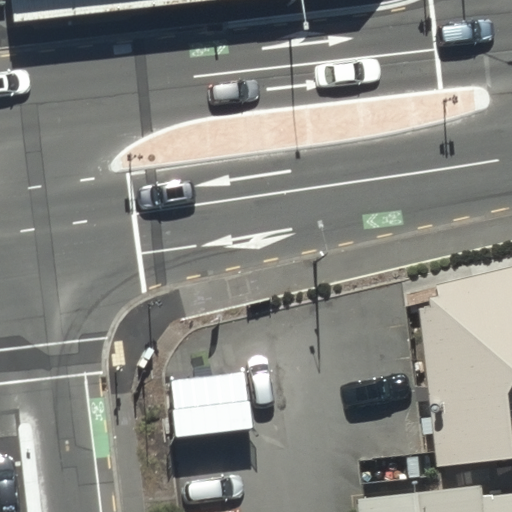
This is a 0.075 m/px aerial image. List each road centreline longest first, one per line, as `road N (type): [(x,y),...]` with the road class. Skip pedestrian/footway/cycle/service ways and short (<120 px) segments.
road 1 (secondary): [(511,155),(1,241)]
road 2 (secondary): [(0,110),(185,78),(511,39)]
road 3 (tertiary): [(30,511),(1,241)]
